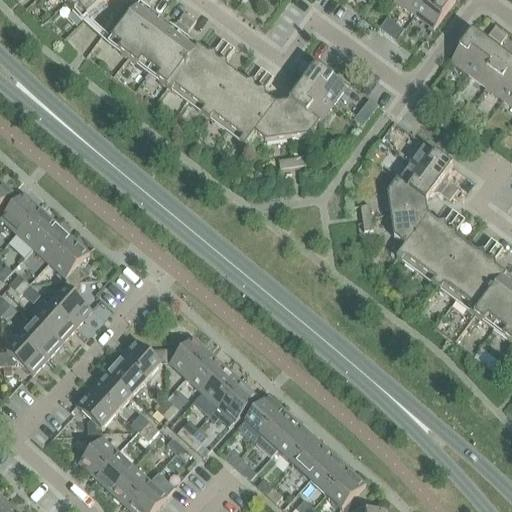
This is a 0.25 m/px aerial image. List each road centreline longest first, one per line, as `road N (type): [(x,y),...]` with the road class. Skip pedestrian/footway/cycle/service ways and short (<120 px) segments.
road 1 (tertiary): [(302,323),(38,105)]
road 2 (residential): [(408,92),(314,22),(281,63),(198,0)]
road 3 (tertiary): [(511,497),(302,323)]
road 4 (tertiary): [(302,323),(485,511)]
road 5 (residential): [(11,441),(153,283)]
